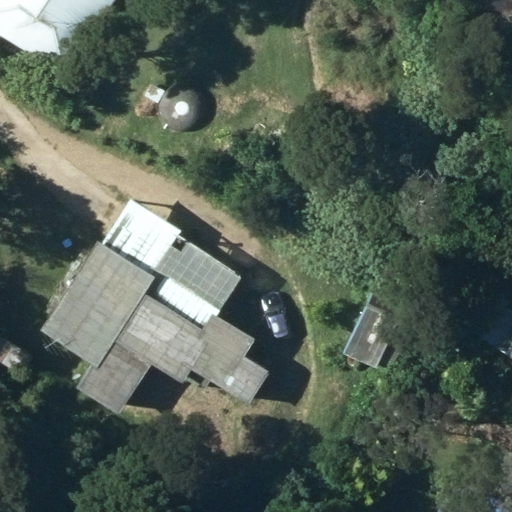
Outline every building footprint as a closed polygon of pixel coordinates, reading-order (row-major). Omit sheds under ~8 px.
[(0,0),(0,33),(67,77),(116,0),(0,0)] [(511,227),(511,178),(510,177),(488,214),(511,227)] [(134,200),(47,332),(97,365),(81,389),(123,416),(157,365),(186,383),(196,369),(251,406),(272,373),(246,357),(257,342),(219,316),(224,310),(160,269),(184,232),(134,200)] [(221,267),(199,255),(186,277),(209,289),(221,267)] [(481,336),(511,356),(511,311),(501,304),(481,336)]
